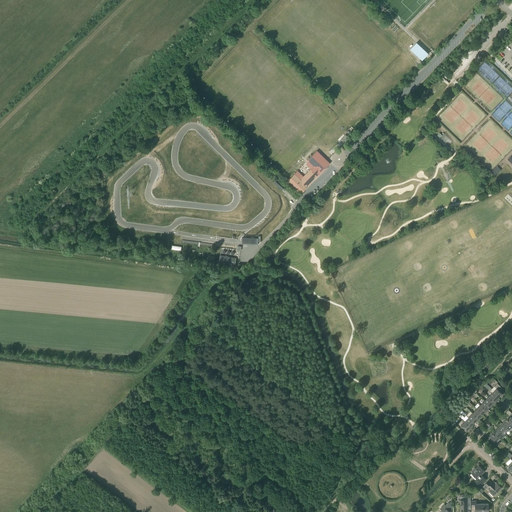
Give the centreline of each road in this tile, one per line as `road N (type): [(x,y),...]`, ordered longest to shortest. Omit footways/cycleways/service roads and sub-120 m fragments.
road 1 (track): [(33,511),(203,328),(219,328),(261,279),(298,294),(340,398),(382,438)]
road 2 (unclassified): [(301,198),(491,0)]
road 3 (track): [(312,511),(351,448),(370,437),(391,448)]
